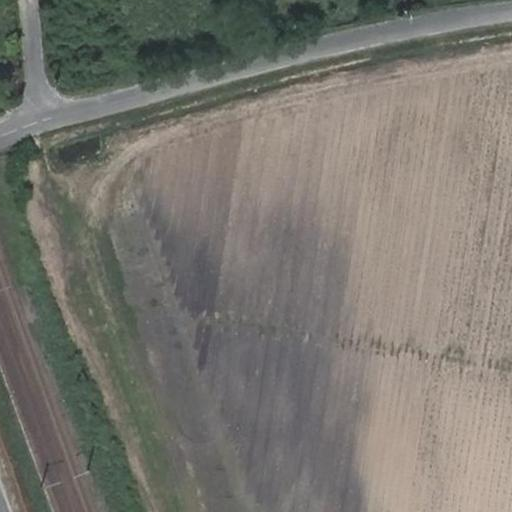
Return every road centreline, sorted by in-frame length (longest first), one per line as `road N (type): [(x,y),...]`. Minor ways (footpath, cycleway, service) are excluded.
road 1 (residential): [(511,12),(370,37),(46,120)]
road 2 (unclassified): [(34,0),(46,120)]
